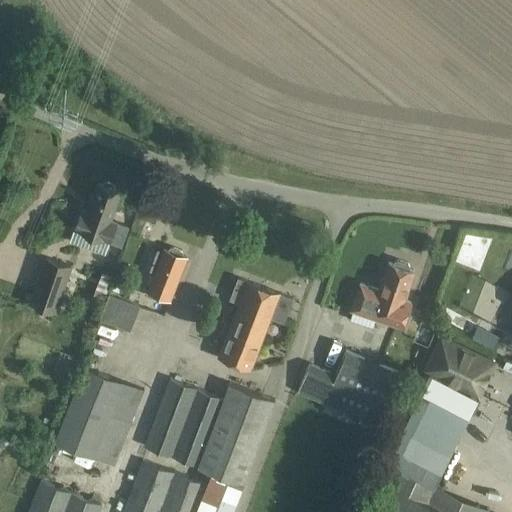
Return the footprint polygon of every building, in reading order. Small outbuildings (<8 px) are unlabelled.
[(115,190),(115,188),(114,186),(107,183),(103,186),(98,184),(88,213),(82,210),(75,229),(109,242),(116,223),(110,221),(120,192),(115,190)] [(182,256),(183,253),(182,251),(172,247),(170,248),(169,251),(164,249),(148,291),(146,295),(154,298),(155,294),(170,300),(186,257),(182,256)] [(56,313),(72,266),(45,257),(29,304),(56,313)] [(409,270),(410,267),(409,264),(398,260),(395,261),(394,264),(389,263),(379,290),(360,284),(351,310),(402,328),(411,303),(404,300),(414,271),(409,270)] [(104,300),(113,276),(102,272),(93,295),(104,300)] [(239,303),(220,353),(218,357),(251,369),(271,317),(283,322),(292,299),(239,278),(230,299),(239,303)] [(129,331),(139,306),(110,294),(99,319),(129,331)] [(440,333),(423,368),(481,396),(498,361),(440,333)] [(14,356),(74,379),(82,358),(22,335),(14,356)] [(346,349),(336,373),(309,362),(297,392),(376,425),(399,371),(346,349)] [(113,466),(144,390),(84,366),(54,442),(113,466)] [(435,485),(477,397),(427,373),(383,462),(393,467),(435,485)] [(166,454),(197,387),(169,377),(143,445),(166,454)] [(197,387),(166,454),(244,483),(276,400),(228,382),(222,397),(197,387)] [(193,511),(205,481),(142,458),(122,511),(193,511)] [(372,511),(496,511),(393,467),(372,511)] [(232,511),(244,483),(211,471),(195,511),(232,511)] [(100,511),(103,505),(40,480),(27,511),(100,511)]
